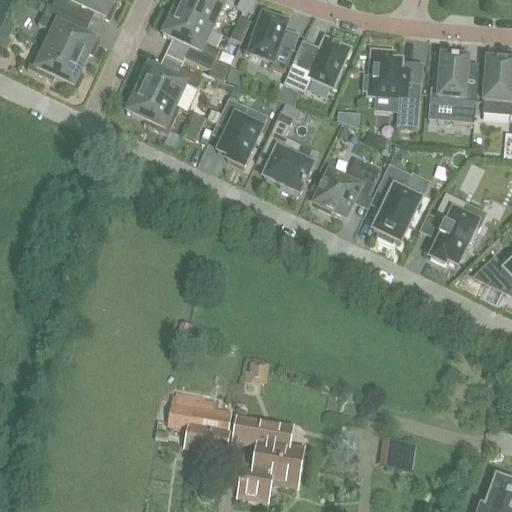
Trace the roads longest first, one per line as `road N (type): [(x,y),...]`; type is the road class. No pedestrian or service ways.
road 1 (residential): [(85,126),(511,334)]
road 2 (residential): [(147,0),(85,126)]
road 3 (residential): [(404,33),(281,0)]
